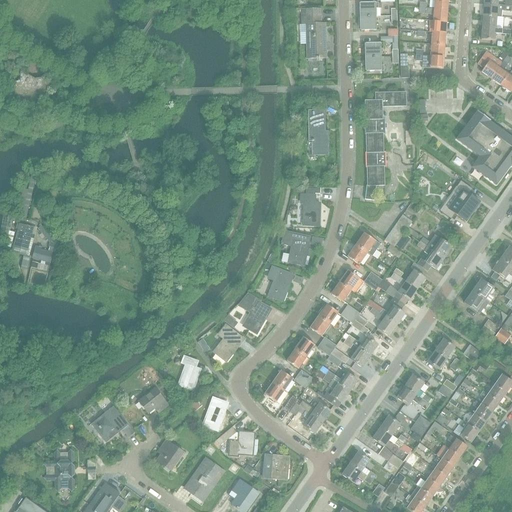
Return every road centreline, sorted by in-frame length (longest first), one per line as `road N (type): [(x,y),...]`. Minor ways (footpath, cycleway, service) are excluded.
road 1 (residential): [(325,464),(256,412),(237,385),(300,308),(342,208),(343,0)]
road 2 (residential): [(325,464),(511,196)]
road 3 (residential): [(511,116),(463,78),(465,0)]
